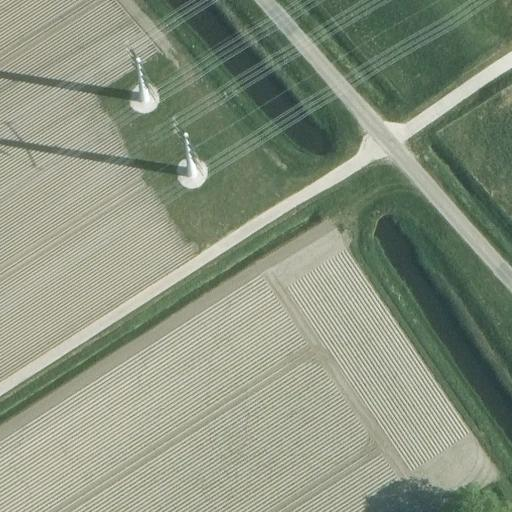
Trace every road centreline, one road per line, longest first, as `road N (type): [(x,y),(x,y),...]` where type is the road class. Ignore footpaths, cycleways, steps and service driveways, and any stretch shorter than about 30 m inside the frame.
road 1 (unclassified): [(0,387),(386,142)]
road 2 (unclassified): [(386,142),(260,0)]
road 3 (unclassified): [(511,283),(386,142)]
